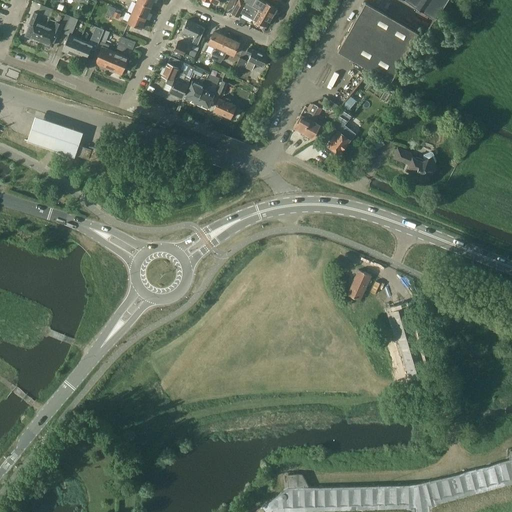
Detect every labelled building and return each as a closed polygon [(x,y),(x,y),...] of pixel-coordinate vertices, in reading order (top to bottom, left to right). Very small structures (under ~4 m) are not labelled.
[(132,11),(145,17),(150,6),(137,0),(132,11)] [(228,0),(224,9),(230,12),(235,0),(228,0)] [(252,19),(265,26),(271,16),(247,3),(242,0),(237,0),(231,12),(238,16),(242,8),(254,15),(252,19)] [(242,0),(247,3),(271,16),(276,7),(263,0),(242,0)] [(446,0),(411,0),(436,16),(446,0)] [(337,50),(371,68),(390,79),(417,30),(363,1),(337,50)] [(38,11),(50,15),(52,9),(41,5),(38,11)] [(111,16),(117,18),(120,13),(114,10),(111,16)] [(39,41),(46,26),(39,23),(37,21),(40,14),(34,11),(28,23),(30,24),(25,34),(32,37),(32,38),(39,41)] [(145,17),(132,11),(127,22),(140,28),(145,17)] [(61,29),(64,31),(64,32),(64,33),(70,19),(71,16),(66,14),(61,24),(56,21),(53,29),(46,26),(39,41),(45,43),(45,42),(52,45),(54,40),(57,35),(58,36),(61,29)] [(69,35),(63,49),(74,54),(81,39),(71,35),(74,28),(78,19),(71,16),(70,19),(64,33),(69,35)] [(182,29),(181,31),(194,37),(192,42),(197,44),(205,28),(204,28),(186,20),(184,26),(183,25),(181,28),(182,29)] [(99,40),(103,29),(96,26),(89,42),(81,39),(74,54),(86,59),(92,45),(96,47),(99,40)] [(104,43),(104,42),(109,32),(103,29),(99,40),(96,47),(101,49),(95,63),(108,68),(115,52),(107,49),(108,45),(104,43)] [(221,49),(226,37),(213,32),(208,43),(221,49)] [(132,49),(135,41),(133,40),(121,36),(119,40),(118,43),(132,49)] [(226,37),(221,49),(215,61),(219,62),(223,58),(226,51),(233,54),(238,43),(226,37)] [(184,53),(187,45),(177,41),(173,49),(184,53)] [(192,48),(189,55),(194,57),(199,47),(193,45),(192,48)] [(233,71),(239,74),(243,65),(252,69),(255,63),(262,66),(267,55),(253,49),(252,49),(248,47),(245,52),(250,54),(247,61),(240,57),(233,71)] [(115,52),(108,68),(121,73),(128,57),(115,52)] [(172,80),(173,77),(177,78),(180,72),(176,70),(177,67),(179,68),(182,61),(170,56),(168,63),(167,62),(162,75),(172,80)] [(195,67),(190,65),(185,74),(191,77),(195,67)] [(204,70),(196,66),(193,73),(201,76),(204,70)] [(219,78),(209,73),(206,79),(217,84),(219,78)] [(182,97),(187,84),(175,79),(169,91),(182,97)] [(217,92),(222,95),(228,82),(222,80),(217,92)] [(191,84),(185,98),(196,103),(202,89),(203,85),(202,85),(203,84),(200,82),(199,84),(192,81),(191,84)] [(202,89),(196,103),(197,103),(204,106),(207,108),(212,97),(213,94),(202,89)] [(350,108),(357,99),(350,94),(344,103),(350,108)] [(235,105),(219,98),(213,110),(230,118),(235,105)] [(303,132),(318,106),(314,104),(310,103),(308,107),(305,105),(293,127),(303,132)] [(318,106),(303,132),(312,138),(320,124),(313,121),(316,116),(317,116),(322,108),(318,106)] [(331,142),(328,145),(331,148),(331,150),(333,152),(335,151),(338,154),(350,139),(349,139),(354,133),(343,124),(351,114),(344,108),(331,124),(338,130),(329,140),(331,142)] [(84,130),(36,114),(32,125),(27,140),(75,156),(80,140),(84,130)] [(89,155),(96,158),(100,148),(91,145),(90,149),(80,145),(76,155),(88,159),(89,155)] [(397,147),(393,157),(403,161),(405,162),(407,161),(410,162),(407,170),(417,174),(415,178),(423,181),(429,178),(426,172),(437,168),(435,163),(436,160),(432,152),(431,151),(424,155),(423,156),(424,159),(422,160),(412,156),(410,152),(397,147)] [(360,300),(371,275),(357,269),(346,294),(360,300)] [(425,372),(406,306),(390,310),(409,377),(425,372)] [(392,485),(309,487),(301,474),(288,475),(287,475),(286,476),(287,488),(253,511),(511,511),(511,450),(511,451),(509,451),(509,460),(431,480),(418,484),(408,485),(392,485)]
